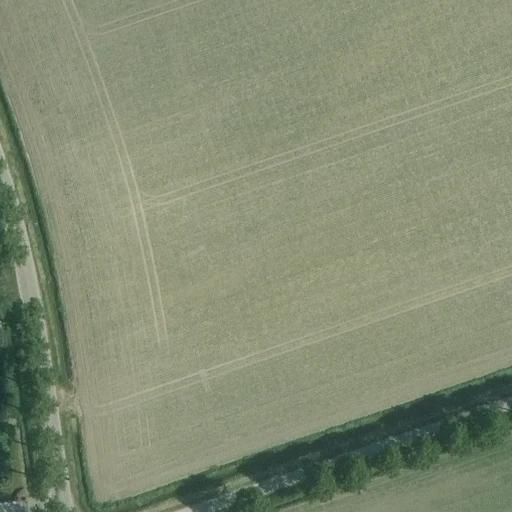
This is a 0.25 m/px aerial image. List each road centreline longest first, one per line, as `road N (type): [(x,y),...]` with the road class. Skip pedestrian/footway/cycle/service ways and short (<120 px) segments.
road 1 (unclassified): [(192,511),(511,403)]
road 2 (unclassified): [(65,511),(0,185)]
